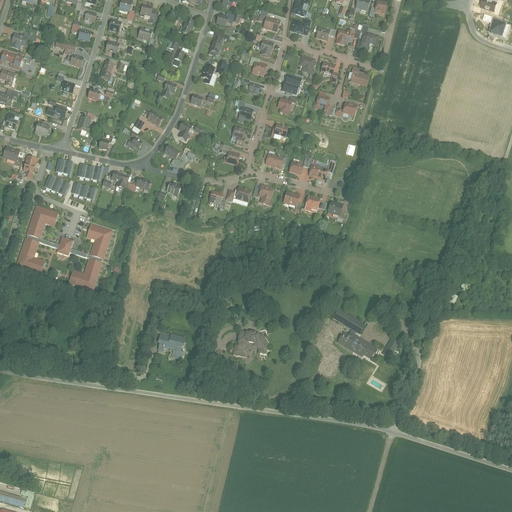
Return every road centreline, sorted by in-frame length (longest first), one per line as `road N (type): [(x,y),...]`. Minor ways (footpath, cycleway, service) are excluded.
road 1 (residential): [(0,369),(393,434)]
road 2 (residential): [(393,434),(421,369),(462,221),(511,138)]
road 3 (residential): [(247,171),(284,44),(347,59)]
road 4 (residential): [(139,162),(171,119),(208,17)]
road 5 (residential): [(62,150),(109,0)]
road 6 (unclassified): [(511,471),(393,434)]
